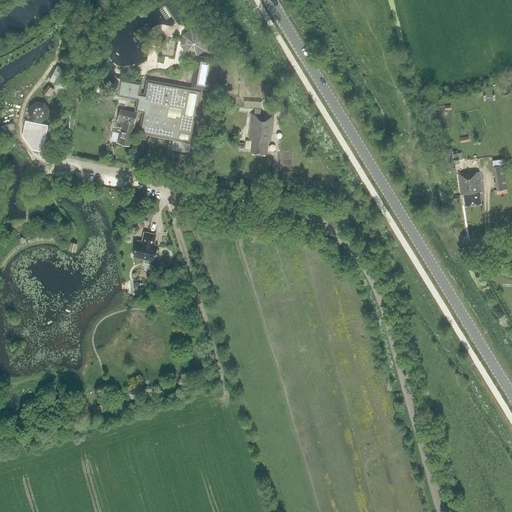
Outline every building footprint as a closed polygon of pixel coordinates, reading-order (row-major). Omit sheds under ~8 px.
[(186,54),(197,56),(206,50),(208,40),(202,31),(191,29),(183,35),(181,45),(186,54)] [(199,57),(193,87),(209,89),(214,59),(199,57)] [(66,70),(58,85),(67,90),(75,75),(66,70)] [(118,89),(120,82),(115,74),(107,73),(100,78),(99,86),(103,93),(111,94),(118,89)] [(144,111),(140,132),(191,143),(202,91),(148,80),(145,94),(139,93),(141,83),(121,79),(118,95),(138,99),(136,110),(144,111)] [(47,93),(52,96),(55,88),(50,86),(47,93)] [(28,113),(33,119),(42,121),(49,115),(49,107),(43,100),(36,98),(29,103),(28,113)] [(73,112),(73,109),(68,109),(68,111),(66,111),(66,127),(74,128),(75,112),(73,112)] [(137,113),(120,109),(118,121),(121,121),(117,142),(130,145),(137,113)] [(271,140),(274,115),(251,113),(248,138),(250,138),(250,140),(252,140),(251,152),(267,153),(268,139),(271,140)] [(185,154),(167,151),(165,163),(182,166),(185,154)] [(143,157),(140,170),(146,171),(148,164),(149,159),(143,157)] [(447,176),(458,174),(457,164),(446,166),(447,176)] [(506,164),(496,165),(497,188),(507,188),(506,164)] [(482,192),(479,172),(468,174),(468,173),(458,174),(462,195),(464,194),(466,206),(482,204),(480,192),(482,192)] [(153,215),(143,213),(141,220),(152,222),(153,215)] [(153,245),(156,234),(145,232),(142,242),(137,241),(134,255),(155,260),(158,246),(153,245)] [(78,244),(71,242),(69,250),(77,252),(78,244)] [(107,410),(105,403),(97,405),(97,408),(99,413),(107,410)]
